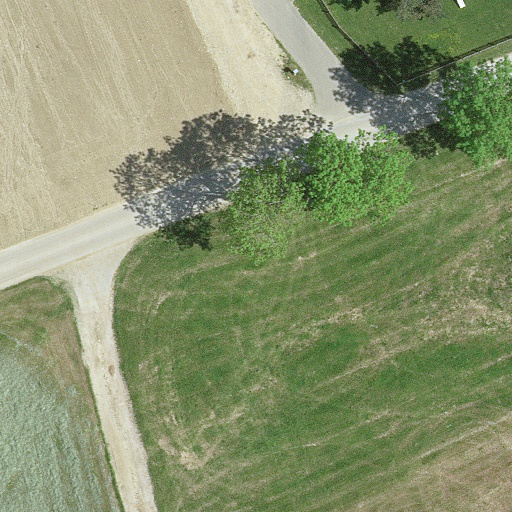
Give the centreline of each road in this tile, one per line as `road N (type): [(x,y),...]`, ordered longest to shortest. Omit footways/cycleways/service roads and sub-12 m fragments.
road 1 (unclassified): [(511,72),(0,271)]
road 2 (track): [(83,238),(144,511)]
